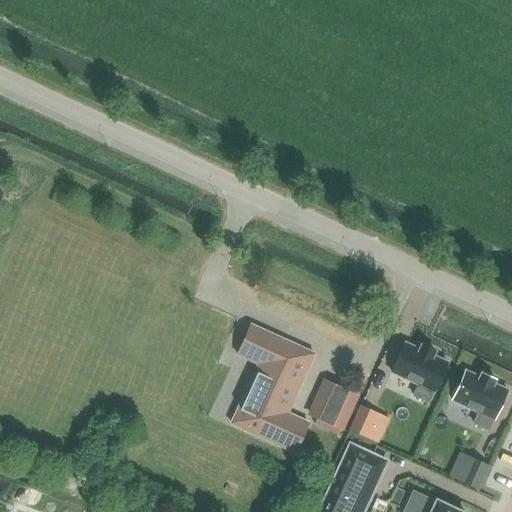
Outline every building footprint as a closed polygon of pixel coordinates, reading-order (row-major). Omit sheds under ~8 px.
[(296,454),(309,425),(287,415),(314,356),(251,327),(238,356),(259,365),(232,425),(296,454)] [(405,344),(392,373),(419,385),(413,396),(428,403),(433,392),(434,392),(447,363),(433,357),(434,354),(435,354),(435,353),(434,352),(422,347),(423,347),(421,346),(420,348),(421,348),(419,350),(405,344)] [(465,372),(452,401),(479,413),(474,424),(488,431),(493,420),(494,420),(508,391),(493,385),(495,382),(496,381),(494,380),(483,375),(481,374),(481,375),(481,376),(480,378),(465,372)] [(358,398),(327,384),(312,418),(317,420),(336,429),(340,431),(343,432),(358,398)] [(360,406),(349,431),(378,444),(389,419),(360,406)] [(340,431),(336,429),(317,420),(314,426),(337,437),(340,431)] [(360,511),(363,511),(386,462),(350,445),(318,511),(354,511),(355,510),(360,511)] [(471,459),(460,482),(478,491),(489,467),(471,459)] [(457,511),(440,504),(438,503),(437,505),(437,506),(415,496),(408,511),(457,511)]
